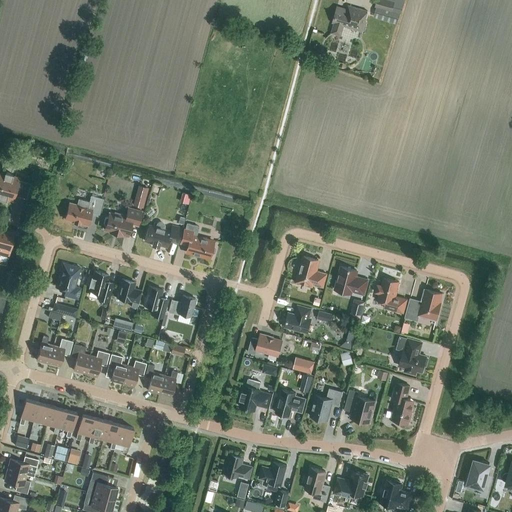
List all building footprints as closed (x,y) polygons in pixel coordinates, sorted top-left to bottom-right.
[(391,11),(394,1),(389,0),(377,0),(375,6),(377,7),(391,11)] [(368,11),(349,5),(347,9),(337,6),(332,22),(333,23),(330,33),(341,36),(343,26),(362,31),(366,17),(368,11)] [(391,11),(377,7),(374,16),(398,23),(400,14),(391,11)] [(4,176),(0,174),(0,199),(6,201),(7,199),(13,201),(14,196),(26,199),(31,183),(12,178),(13,174),(5,172),(4,176)] [(185,191),(184,200),(192,202),(193,192),(185,191)] [(99,216),(103,199),(91,195),(90,201),(79,198),(77,204),(69,202),(65,219),(74,221),(74,222),(80,224),(80,223),(88,225),(91,214),(99,216)] [(134,198),(133,205),(142,208),(144,201),(134,198)] [(138,225),(142,211),(128,207),(126,217),(122,216),(122,214),(114,212),(114,214),(109,213),(108,217),(107,217),(105,218),(104,223),(105,225),(106,225),(105,230),(111,231),(111,232),(121,235),(122,234),(128,236),(131,224),(138,225)] [(164,227),(164,225),(163,223),(161,222),(159,222),(157,223),(156,225),(156,227),(148,225),(144,240),(167,246),(168,241),(178,243),(182,228),(172,225),(170,231),(164,229),(164,227)] [(196,236),(199,226),(187,223),(185,230),(184,230),(181,242),(188,244),(186,252),(200,255),(200,256),(206,258),(206,257),(209,258),(210,253),(212,254),(214,253),(216,248),(214,246),(212,246),(214,241),(196,236)] [(0,252),(0,253),(0,254),(0,263),(5,265),(13,235),(0,232),(0,233),(0,252)] [(316,270),(318,260),(304,256),(302,263),(300,263),(298,270),(300,271),(297,281),(312,285),(312,284),(323,287),(327,273),(316,270)] [(78,299),(81,288),(75,286),(80,267),(63,262),(57,286),(66,288),(64,295),(78,299)] [(364,294),(368,279),(355,276),(357,270),(342,266),(335,289),(350,293),(351,290),(364,294)] [(89,284),(91,285),(90,290),(103,294),(102,299),(108,301),(113,283),(107,281),(109,275),(95,271),(94,277),(91,276),(91,277),(88,276),(86,283),(89,284)] [(395,296),(399,281),(384,277),(381,285),(378,284),(376,292),(379,293),(377,300),(386,302),(384,307),(403,312),(407,299),(395,296)] [(137,308),(142,291),(133,288),(135,282),(122,278),(117,297),(130,300),(133,301),(131,306),(137,308)] [(157,309),(155,315),(163,317),(168,299),(161,297),(163,289),(149,286),(144,305),(157,309)] [(440,302),(443,293),(425,289),(422,301),(410,298),(405,317),(417,320),(419,315),(436,319),(441,302),(440,302)] [(191,316),(196,298),(183,295),(181,302),(177,301),(178,301),(172,299),(168,312),(178,314),(179,312),(191,316)] [(358,297),(352,314),(362,317),(368,301),(358,297)] [(309,317),(311,308),(298,304),(295,314),(288,312),(285,326),(307,332),(311,318),(309,317)] [(108,310),(102,308),(99,318),(105,319),(108,310)] [(330,322),(332,314),(319,310),(316,319),(330,322)] [(60,320),(61,314),(50,311),(48,317),(60,320)] [(371,316),(363,314),(361,323),(369,325),(371,316)] [(130,330),(132,322),(123,319),(120,327),(130,330)] [(410,332),(413,322),(407,320),(405,326),(398,324),(397,329),(410,332)] [(114,329),(107,327),(105,333),(112,335),(114,329)] [(355,332),(349,330),(346,340),(340,346),(351,349),(355,332)] [(123,344),(126,333),(118,331),(115,342),(123,344)] [(282,340),(269,337),(270,335),(260,333),(259,338),(251,336),(247,352),(255,354),(256,349),(278,355),(282,340)] [(48,363),(53,345),(47,343),(49,337),(43,335),(36,360),(48,363)] [(426,366),(429,358),(426,357),(426,356),(419,354),(422,342),(400,336),(397,348),(403,350),(399,365),(406,367),(405,371),(415,373),(416,370),(422,372),(424,365),(426,366)] [(53,345),(48,363),(60,366),(63,354),(69,356),(73,341),(61,338),(59,347),(53,345)] [(312,341),(310,349),(319,351),(321,344),(312,341)] [(85,373),(90,355),(84,353),(85,347),(74,343),(71,356),(77,358),(73,370),(85,373)] [(182,355),(185,347),(173,343),(170,352),(182,355)] [(90,355),(85,373),(97,376),(100,364),(106,366),(109,353),(98,350),(96,357),(90,355)] [(353,363),(350,350),(340,353),(344,365),(353,363)] [(122,383),(127,365),(121,363),(123,357),(111,353),(108,366),(114,368),(110,380),(122,383)] [(295,357),(292,368),(298,369),(308,371),(312,372),(314,362),(295,357)] [(127,365),(122,383),(134,386),(137,374),(143,376),(146,363),(135,360),(133,366),(127,365)] [(159,393),(164,375),(153,372),(154,365),(148,363),(145,376),(151,378),(147,390),(159,393)] [(164,375),(159,393),(171,396),(177,371),(172,370),(170,377),(164,375)] [(386,380),(388,372),(379,370),(377,378),(386,380)] [(307,374),(303,386),(310,389),(314,376),(307,374)] [(271,394),(260,391),(260,389),(259,389),(261,382),(247,378),(243,392),(242,391),(240,399),(241,399),(240,406),(255,410),(256,404),(268,407),(271,394)] [(410,421),(412,413),(411,413),(414,400),(407,398),(410,385),(396,382),(392,399),(395,399),(393,409),(394,409),(392,419),(408,423),(409,421),(410,421)] [(342,391),(329,387),(327,397),(316,394),(310,415),(327,420),(328,419),(327,419),(331,403),(339,405),(343,391),(342,391)] [(302,412),(306,398),(295,395),(296,392),(282,389),(275,412),(290,416),(291,409),(302,412)] [(370,422),(376,400),(357,395),(358,391),(350,389),(344,409),(352,411),(350,417),(370,422)] [(34,421),(39,402),(26,399),(19,423),(24,425),(25,419),(33,421),(34,421)] [(46,424),(51,405),(39,402),(34,421),(33,421),(32,427),(36,428),(38,422),(46,424)] [(59,428),(64,409),(51,405),(46,424),(55,427),(53,433),(58,434),(59,428)] [(59,428),(67,430),(66,436),(70,437),(77,412),(64,409),(59,428)] [(90,436),(95,417),(83,414),(76,439),(80,440),(82,434),(90,436)] [(103,439),(108,421),(95,417),(90,436),(88,442),(93,443),(94,437),(103,439)] [(115,443),(121,424),(108,421),(103,439),(112,442),(110,448),(114,449),(116,443),(115,443)] [(115,443),(116,443),(124,445),(122,451),(127,452),(133,428),(121,424),(115,443)] [(28,438),(17,435),(14,445),(25,448),(28,438)] [(30,450),(39,452),(41,444),(32,442),(30,450)] [(47,455),(54,456),(56,443),(49,442),(47,455)] [(66,461),(69,447),(62,446),(59,459),(66,461)] [(71,448),(67,461),(77,464),(80,455),(79,455),(80,450),(71,448)] [(249,478),(252,466),(242,464),(244,456),(230,453),(224,472),(238,476),(239,475),(249,478)] [(23,462),(10,458),(7,469),(27,475),(34,477),(39,459),(25,456),(23,462)] [(468,471),(465,482),(469,483),(468,489),(476,491),(481,492),(480,495),(487,497),(492,480),(484,478),(489,463),(480,460),(479,462),(474,461),(470,472),(468,471)] [(281,485),(287,465),(273,461),(271,467),(262,465),(258,478),(281,485)] [(118,464),(112,463),(110,470),(116,471),(118,464)] [(511,484),(511,465),(510,473),(508,472),(505,473),(503,474),(502,475),(502,478),(504,480),(505,481),(507,482),(507,483),(511,484)] [(89,470),(82,467),(80,474),(87,476),(89,470)] [(326,501),(330,486),(322,484),(326,471),(311,467),(305,488),(315,491),(313,497),(326,501)] [(25,480),(27,475),(7,469),(4,480),(17,484),(15,490),(27,493),(30,481),(25,480)] [(338,478),(334,492),(349,496),(361,499),(362,494),(363,495),(365,486),(366,486),(367,481),(366,481),(368,474),(356,471),(354,471),(353,470),(353,471),(351,476),(350,481),(338,478)] [(94,493),(114,498),(117,487),(105,483),(108,476),(93,472),(89,485),(95,487),(94,493)] [(395,482),(387,479),(381,502),(396,506),(396,505),(408,508),(412,493),(400,490),(402,484),(400,483),(401,482),(395,480),(395,482)] [(241,481),(237,496),(245,498),(249,483),(241,481)] [(280,489),(281,485),(269,481),(267,488),(278,491),(274,503),(285,506),(289,492),(280,489)] [(208,500),(214,501),(216,490),(210,489),(208,500)] [(111,510),(114,498),(94,493),(92,499),(86,497),(82,509),(94,511),(97,511),(99,507),(111,510)] [(25,510),(28,498),(14,494),(12,501),(0,497),(0,508),(12,511),(16,511),(18,508),(25,510)] [(247,500),(245,507),(254,509),(256,502),(247,500)] [(49,507),(53,508),(54,505),(58,506),(56,511),(62,511),(64,505),(50,501),(49,507)] [(287,509),(297,511),(300,504),(289,501),(287,509)]
